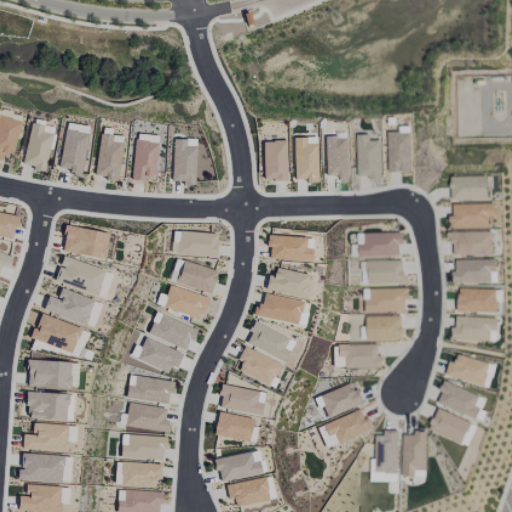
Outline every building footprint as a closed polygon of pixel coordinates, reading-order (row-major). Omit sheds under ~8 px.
[(0,156),(12,158),(16,119),(0,117),(0,156)] [(21,167),(44,170),(49,127),(27,124),(21,167)] [(57,167),(68,169),(68,175),(80,176),(84,132),(61,130),(57,167)] [(387,171),(410,171),(410,131),(387,132),(387,171)] [(356,176),(367,176),(368,180),(381,179),(380,140),(369,140),(369,134),(355,134),(356,176)] [(94,176),(103,176),(103,180),(116,181),(118,136),(96,135),(94,176)] [(316,181),(315,137),(291,138),(292,181),(316,181)] [(324,137),(324,176),(336,175),(336,181),(348,181),(347,137),(324,137)] [(187,140),(170,139),(169,181),(180,181),(180,184),(192,185),(193,140),(187,140)] [(154,142),(131,141),(130,180),(144,180),(144,176),(153,176),(154,142)] [(262,180),(285,180),(284,141),(261,141),(262,180)] [(449,176),(450,200),(486,199),(486,176),(449,176)] [(493,216),(493,203),(451,204),(452,215),(448,215),(448,229),(487,228),(487,216),(493,216)] [(0,231),(0,237),(11,238),(11,229),(17,229),(17,215),(1,215),(0,231)] [(60,251),(99,260),(105,234),(66,225),(60,251)] [(453,255),(491,255),(491,231),(446,232),(446,242),(452,242),(453,255)] [(171,255),(215,256),(215,233),(172,232),(171,255)] [(401,232),(356,233),(357,256),(399,256),(398,244),(401,244),(401,232)] [(266,260),(309,261),(309,248),(304,248),(305,237),(266,236),(266,260)] [(10,257),(0,253),(0,265),(6,268),(10,257)] [(102,270),(61,256),(52,282),(94,295),(102,270)] [(454,283),(496,282),(495,259),(453,260),(454,283)] [(216,272),(178,260),(171,282),(209,293),(216,272)] [(403,260),(366,260),(366,284),(403,284),(403,260)] [(266,275),(263,289),(302,299),(308,275),(274,267),(272,276),(266,275)] [(104,298),(108,273),(100,272),(97,296),(104,298)] [(161,307),(199,320),(206,298),(168,286),(161,307)] [(404,312),(404,300),(408,300),(407,288),(365,289),(365,312),(404,312)] [(41,310),(91,328),(100,303),(59,289),(55,298),(46,295),(41,310)] [(251,315),(295,325),(300,302),(262,293),(259,306),(253,304),(251,315)] [(194,329),(155,312),(145,334),(185,351),(194,329)] [(78,328),(39,313),(33,329),(31,328),(27,337),(69,353),(78,328)] [(402,340),(401,316),(371,316),(371,324),(368,324),(368,340),(402,340)] [(496,331),(497,317),(455,316),(454,326),(451,326),(451,339),(489,340),(489,331),(496,331)] [(292,341),(251,322),(246,332),(249,333),(244,344),(282,362),(292,341)] [(70,356),(78,358),(85,332),(78,330),(70,356)] [(170,375),(179,353),(144,337),(138,350),(133,347),(128,357),(170,375)] [(377,344),(331,345),(332,368),(381,368),(381,356),(377,356),(377,344)] [(236,372),(268,385),(277,363),(241,348),(236,360),(240,362),(236,372)] [(483,384),(488,362),(456,355),(454,362),(448,361),(444,376),(483,384)] [(67,388),(68,362),(25,360),(24,387),(67,388)] [(68,387),(75,387),(76,364),(69,363),(68,387)] [(171,382),(128,375),(125,397),(167,405),(171,382)] [(437,402),(474,420),(484,399),(443,379),(438,390),(441,392),(437,402)] [(364,402),(358,388),(352,390),(349,383),(313,398),(317,408),(322,406),(326,418),(364,402)] [(263,393),(219,384),(216,396),(219,397),(217,408),(258,416),(263,393)] [(25,419),(64,420),(65,394),(25,393),(25,419)] [(164,408),(126,404),(124,427),(167,432),(168,422),(163,421),(164,408)] [(469,420),(435,408),(427,431),(461,442),(469,420)] [(373,429),(368,417),(364,418),(360,409),(316,427),(325,448),(373,429)] [(250,417),(215,414),(213,437),(248,440),(250,417)] [(461,443),(466,446),(476,426),(471,423),(461,443)] [(21,435),(20,450),(65,452),(66,425),(31,424),(31,435),(21,435)] [(397,474),(398,430),(383,430),(383,435),(373,435),(372,472),(371,472),(370,481),(388,481),(389,473),(397,474)] [(119,459),(162,460),(163,436),(120,435),(119,459)] [(69,482),(70,456),(20,455),(19,470),(16,470),(16,480),(69,482)] [(119,487),(158,488),(159,464),(120,463),(119,487)] [(223,485),(226,500),(232,499),(233,507),(267,500),(262,478),(223,485)] [(17,495),(16,511),(58,511),(59,486),(24,485),(23,496),(17,495)] [(116,500),(115,511),(156,511),(157,504),(161,504),(161,492),(121,491),(121,500),(116,500)]
